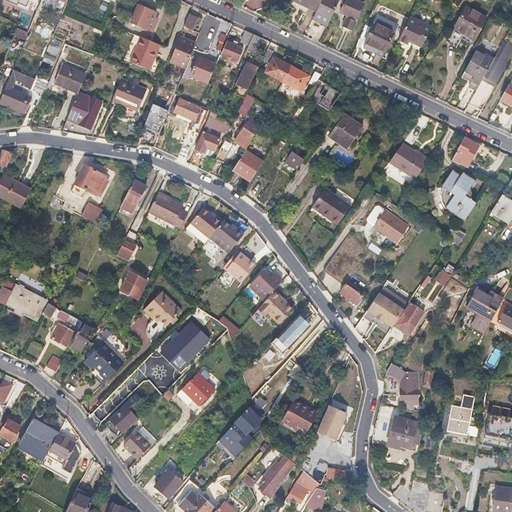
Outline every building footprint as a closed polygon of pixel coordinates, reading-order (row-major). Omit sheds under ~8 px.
[(317,13),(323,0),(293,0),(290,8),(303,14),(302,15),(306,17),(310,10),(317,13)] [(338,6),(324,0),(323,0),(317,13),(314,19),(329,26),(338,6)] [(354,0),(347,0),(345,6),(342,13),(349,17),(345,27),(354,30),(365,5),(354,0)] [(133,20),(142,24),(151,27),(156,12),(158,10),(139,3),(133,20)] [(488,19),(478,14),(469,9),(457,30),(464,34),(477,41),(488,19)] [(156,12),(151,27),(155,28),(160,14),(156,12)] [(188,15),(184,28),(189,29),(190,25),(193,26),(196,18),(188,15)] [(412,39),(413,40),(415,40),(414,43),(423,47),(432,28),(410,18),(400,41),(409,45),(412,39)] [(386,53),(390,43),(395,34),(375,25),(366,44),(386,53)] [(247,45),(252,33),(245,30),(240,42),(247,45)] [(260,37),(252,33),(247,45),(245,50),(253,53),(260,37)] [(141,37),(139,41),(130,63),(151,71),(155,61),(161,46),(141,37)] [(130,63),(139,41),(133,39),(124,60),(130,63)] [(63,44),(52,40),(47,52),(57,57),(63,44)] [(179,40),(172,60),(186,65),(195,43),(188,40),(187,43),(179,40)] [(236,62),(239,55),(242,48),(226,41),(220,55),(236,62)] [(266,49),(271,52),(275,44),(269,41),(266,49)] [(63,51),(91,62),(94,56),(66,45),(63,51)] [(496,58),(495,60),(489,70),(490,71),(470,106),(481,113),(498,83),(492,79),(495,74),(497,75),(503,65),(505,66),(511,53),(511,52),(504,48),(497,58),(496,58)] [(261,60),(264,62),(267,63),(271,52),(266,49),(261,60)] [(489,70),(495,60),(486,55),(485,57),(477,52),(463,76),(472,82),(470,87),(477,91),(469,106),(470,106),(490,71),(489,70)] [(56,59),(46,55),(42,62),(53,67),(56,59)] [(215,63),(206,60),(198,57),(190,76),(207,83),(215,63)] [(281,81),(290,66),(272,57),(264,71),(281,81)] [(172,60),(171,63),(185,68),(186,65),(172,60)] [(160,63),(155,61),(151,71),(156,73),(160,63)] [(257,67),(251,65),(246,63),(236,84),(238,85),(247,89),(257,67)] [(52,69),(41,65),(36,76),(47,81),(52,69)] [(86,75),(75,70),(63,66),(56,84),(67,89),(78,94),(86,75)] [(308,75),(290,66),(281,81),(299,91),(308,75)] [(32,99),(22,94),(12,90),(15,84),(13,83),(16,74),(20,76),(19,79),(26,82),(24,85),(31,88),(35,79),(14,70),(0,102),(16,109),(14,112),(21,115),(22,112),(26,113),(32,99)] [(319,73),(316,72),(313,70),(305,84),(310,88),(316,78),(319,73)] [(338,92),(316,78),(310,88),(305,96),(327,110),(338,92)] [(123,104),(126,105),(139,111),(147,92),(121,81),(113,100),(123,104)] [(235,93),(244,97),(246,93),(247,90),(247,89),(238,85),(235,93)] [(511,106),(511,87),(510,86),(502,101),(511,106)] [(243,114),(252,97),(246,93),(244,97),(237,112),(243,114)] [(85,122),(94,100),(78,94),(70,113),(62,132),(67,133),(80,135),(82,128),(85,122)] [(191,123),(196,125),(200,127),(203,120),(199,118),(202,109),(179,99),(178,103),(172,101),(168,113),(173,115),(174,112),(192,120),(191,123)] [(65,120),(72,102),(65,100),(59,118),(65,120)] [(94,100),(85,122),(93,124),(102,103),(94,100)] [(21,128),(31,127),(38,110),(31,106),(21,128)] [(215,120),(216,117),(218,114),(211,111),(208,117),(215,120)] [(328,132),(338,139),(347,145),(360,125),(342,113),(328,132)] [(206,125),(227,135),(230,127),(215,120),(208,117),(206,125)] [(260,124),(254,121),(248,117),(242,127),(254,134),(260,124)] [(93,124),(85,122),(82,128),(91,131),(93,124)] [(198,168),(203,158),(207,148),(215,151),(220,140),(203,133),(190,164),(198,168)] [(466,167),(471,157),(476,148),(469,145),(470,142),(462,138),(451,159),(466,167)] [(414,180),(420,170),(427,161),(410,150),(400,143),(387,162),(414,180)] [(186,163),(190,156),(193,149),(184,145),(178,159),(186,163)] [(216,159),(220,161),(224,163),(230,151),(221,147),(216,159)] [(250,182),(256,171),(263,161),(245,150),(232,170),(242,177),(250,182)] [(13,153),(9,152),(6,151),(0,162),(0,170),(4,173),(8,165),(13,153)] [(301,160),(296,156),(290,153),(284,163),(295,170),(301,160)] [(102,192),(103,192),(105,193),(109,185),(106,184),(109,178),(94,171),(85,166),(75,185),(99,197),(102,192)] [(471,196),(471,195),(472,194),(472,192),(472,191),(471,189),(470,188),(468,187),(474,178),(466,173),(465,175),(456,170),(451,179),(445,188),(445,190),(444,194),(444,197),(444,199),(445,203),(447,206),(448,208),(464,217),(476,199),(471,196)] [(0,196),(8,200),(18,181),(4,174),(0,180),(0,196)] [(31,189),(18,181),(8,200),(22,208),(31,189)] [(119,209),(125,212),(131,214),(138,200),(141,195),(144,187),(133,181),(119,209)] [(336,224),(342,214),(349,205),(323,188),(310,207),(328,218),(336,224)] [(148,213),(151,215),(160,196),(158,194),(148,213)] [(509,221),(511,216),(511,200),(501,194),(489,211),(498,216),(498,215),(509,221)] [(160,196),(151,215),(179,229),(187,214),(181,211),(182,208),(179,206),(160,196)] [(73,212),(80,216),(87,220),(94,207),(79,199),(73,212)] [(365,223),(372,227),(384,210),(377,206),(374,207),(365,219),(365,223)] [(326,222),(328,218),(310,207),(308,210),(315,214),(326,222)] [(201,232),(208,238),(211,234),(221,222),(215,216),(214,217),(203,208),(190,224),(201,232)] [(407,227),(395,219),(384,210),(372,227),(395,244),(407,227)] [(24,214),(23,213),(22,212),(16,223),(20,225),(15,236),(20,239),(32,215),(25,212),(24,214)] [(416,233),(421,225),(411,218),(409,222),(414,226),(412,230),(416,233)] [(230,250),(237,242),(243,234),(236,228),(234,230),(230,227),(222,221),(221,222),(211,234),(230,250)] [(190,224),(185,229),(196,238),(201,232),(190,224)] [(134,248),(137,243),(140,237),(128,232),(123,242),(134,248)] [(201,232),(196,238),(203,244),(208,238),(201,232)] [(222,268),(224,270),(239,253),(236,251),(222,268)] [(224,270),(232,277),(240,284),(255,266),(246,259),(239,253),(224,270)] [(448,275),(438,269),(432,280),(441,286),(448,275)] [(120,283),(121,284),(122,284),(121,287),(130,292),(128,296),(136,300),(145,282),(126,272),(120,283)] [(267,299),(273,292),(275,291),(273,290),(281,282),(276,278),(272,274),(269,277),(264,272),(252,285),(267,299)] [(425,276),(418,286),(419,287),(421,285),(423,286),(428,278),(425,276)] [(8,280),(4,288),(12,292),(15,285),(16,284),(8,280)] [(16,284),(15,285),(26,291),(27,288),(16,283),(16,284)] [(37,322),(47,302),(26,291),(15,285),(12,292),(6,303),(4,307),(3,309),(22,319),(23,315),(37,322)] [(339,295),(347,300),(350,303),(354,306),(358,301),(361,297),(345,286),(339,295)] [(484,290),(480,288),(477,286),(465,306),(478,313),(476,316),(472,324),(485,332),(502,300),(488,293),(486,297),(482,295),(484,290)] [(12,292),(4,288),(0,295),(0,300),(6,303),(12,292)] [(172,324),(175,321),(177,318),(175,317),(182,310),(162,290),(143,310),(152,319),(155,316),(165,327),(169,322),(172,324)] [(284,302),(273,292),(267,299),(265,301),(270,305),(265,310),(279,323),(285,316),(288,318),(294,313),(291,310),(292,309),(284,302)] [(377,292),(366,309),(374,315),(373,316),(381,322),(382,320),(391,326),(402,308),(377,292)] [(43,314),(47,316),(51,318),(56,308),(47,302),(37,322),(39,323),(43,314)] [(413,324),(417,317),(421,310),(407,303),(398,319),(396,318),(391,327),(398,331),(405,336),(413,324)] [(511,308),(505,305),(496,321),(511,330),(511,308)] [(464,309),(476,316),(478,313),(465,306),(464,309)] [(67,320),(79,327),(81,324),(82,322),(59,309),(56,314),(58,315),(57,318),(66,323),(67,320)] [(152,319),(149,322),(161,333),(167,328),(165,327),(155,316),(152,319)] [(182,327),(177,332),(187,341),(191,337),(187,332),(191,328),(184,321),(180,326),(182,327)] [(81,324),(79,327),(70,345),(82,351),(94,332),(81,324)] [(66,347),(69,340),(73,333),(59,325),(51,340),(66,347)] [(104,342),(100,345),(121,366),(125,363),(104,342)] [(82,364),(85,368),(88,370),(89,371),(91,368),(97,375),(96,376),(104,384),(121,366),(100,345),(82,364)] [(62,361),(56,359),(51,356),(46,366),(57,371),(62,361)] [(400,386),(399,400),(415,401),(415,405),(418,405),(419,395),(420,395),(421,371),(407,370),(402,365),(393,360),(387,368),(397,377),(400,377),(400,386)] [(86,372),(101,387),(104,384),(96,376),(97,375),(91,368),(89,371),(88,370),(86,372)] [(444,386),(445,373),(434,372),(432,384),(444,386)] [(214,390),(205,382),(197,373),(181,389),(199,406),(214,390)] [(0,383),(0,402),(1,404),(11,385),(2,380),(0,383)] [(382,394),(389,394),(395,395),(397,383),(383,382),(382,390),(382,394)] [(96,409),(99,412),(102,415),(111,406),(105,400),(96,409)] [(294,401),(293,404),(307,411),(308,409),(294,401)] [(346,411),(328,403),(324,413),(316,430),(338,439),(341,432),(337,431),(342,420),(346,411)] [(318,414),(313,412),(308,409),(307,411),(293,404),(283,421),(307,435),(318,414)] [(441,434),(454,437),(468,439),(473,410),(446,406),(441,434)] [(135,419),(130,413),(124,407),(110,420),(121,432),(135,419)] [(257,422),(246,412),(213,446),(225,457),(240,441),(257,422)] [(395,446),(396,445),(419,450),(424,420),(394,414),(393,423),(390,435),(388,436),(387,437),(386,439),(386,440),(386,442),(387,444),(388,445),(390,446),(392,447),(394,446),(395,446)] [(503,446),(506,432),(509,419),(491,415),(485,442),(503,446)] [(0,451),(6,455),(11,447),(21,428),(5,419),(0,429),(0,451)] [(121,432),(110,420),(106,424),(117,436),(121,432)] [(346,422),(342,420),(337,431),(341,432),(346,422)] [(20,445),(45,459),(58,435),(54,433),(32,421),(20,445)] [(135,432),(129,438),(124,444),(129,449),(128,451),(136,460),(150,446),(135,432)] [(58,435),(45,459),(41,465),(68,479),(80,454),(73,451),(75,444),(58,435)] [(245,446),(240,441),(225,457),(230,462),(245,446)] [(281,464),(280,463),(279,463),(271,473),(265,481),(259,488),(271,497),(282,482),(277,478),(285,468),(289,471),(296,463),(287,455),(281,464)] [(263,479),(265,481),(271,473),(279,463),(277,461),(263,479)] [(339,476),(340,469),(329,467),(327,474),(325,474),(321,484),(326,485),(330,475),(339,476)] [(309,489),(306,494),(311,497),(319,484),(303,469),(295,483),(302,487),(303,485),(309,489)] [(169,499),(183,483),(169,470),(155,487),(169,499)] [(413,480),(412,485),(409,502),(421,511),(425,511),(429,493),(431,483),(413,480)] [(409,502),(412,485),(393,482),(390,494),(399,502),(408,508),(409,502)] [(302,502),(305,495),(306,494),(309,489),(303,485),(302,487),(295,483),(288,494),(302,502)] [(180,511),(181,511),(182,511),(183,511),(184,511),(208,511),(214,506),(199,493),(197,496),(185,485),(173,500),(178,504),(175,507),(180,511)] [(511,511),(511,499),(511,490),(497,489),(494,510),(497,510),(496,511),(511,511)] [(89,511),(95,499),(86,495),(76,491),(67,511),(89,511)] [(442,511),(445,496),(429,493),(425,511),(442,511)] [(128,511),(123,507),(123,508),(105,501),(101,511),(128,511)] [(235,511),(236,511),(224,501),(213,511),(235,511)]
